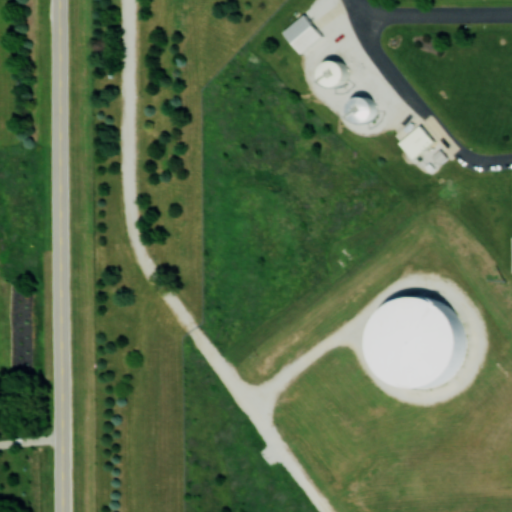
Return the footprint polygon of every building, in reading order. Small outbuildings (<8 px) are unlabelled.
[(283,31),(304,13),(322,36),(301,53),(283,31)] [(339,59),(322,62),(326,86),(343,83),(339,59)] [(364,125),(378,109),(359,93),(346,110),(364,125)] [(399,142),(421,124),(434,140),(413,159),(399,142)] [(413,297),(430,298),(446,305),(458,318),(465,335),(464,353),(455,371),(443,381),(427,387),(409,386),(392,378),(380,364),(375,348),(376,331),(383,316),(396,303),(413,297)]
